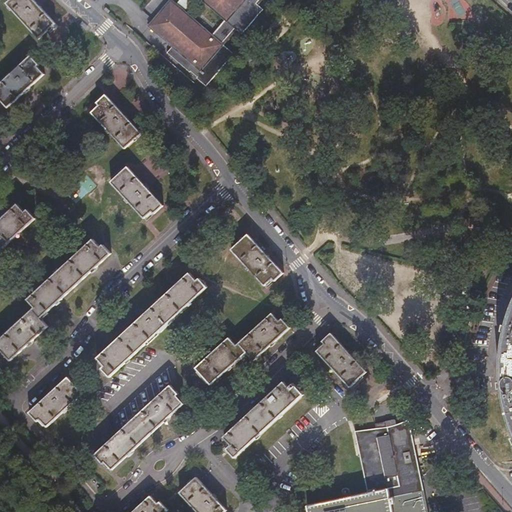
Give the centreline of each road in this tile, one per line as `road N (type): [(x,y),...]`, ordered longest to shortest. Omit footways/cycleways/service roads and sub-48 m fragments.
road 1 (residential): [(235,183),(5,404)]
road 2 (residential): [(329,305),(357,320),(511,498)]
road 3 (residential): [(193,439),(98,510),(5,404)]
road 4 (unknown): [(238,489),(253,489),(399,366)]
road 5 (residential): [(329,305),(193,439)]
road 6 (residential): [(124,45),(235,183)]
road 7 (residential): [(124,45),(0,158)]
road 8 (residential): [(235,183),(329,305)]
road 9 (track): [(76,511),(0,417)]
